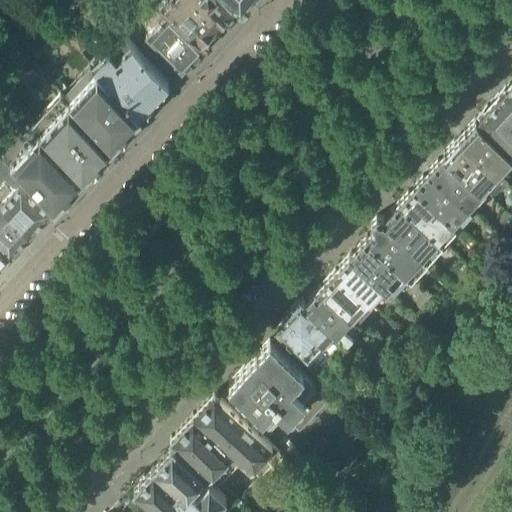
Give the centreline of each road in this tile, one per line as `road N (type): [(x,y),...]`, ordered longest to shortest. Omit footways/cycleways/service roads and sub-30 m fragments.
road 1 (tertiary): [(72,511),(511,40)]
road 2 (unclassified): [(0,444),(414,0)]
road 3 (tertiary): [(280,0),(0,301)]
